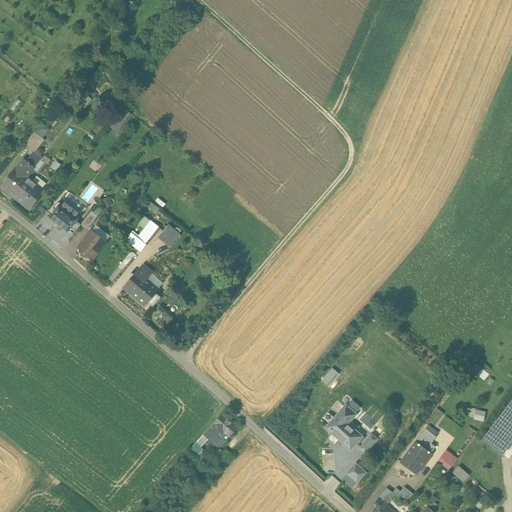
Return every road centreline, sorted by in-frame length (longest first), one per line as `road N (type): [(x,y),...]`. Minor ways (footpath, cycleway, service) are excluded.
road 1 (track): [(179,360),(363,150),(198,0)]
road 2 (unclassified): [(0,203),(348,511)]
